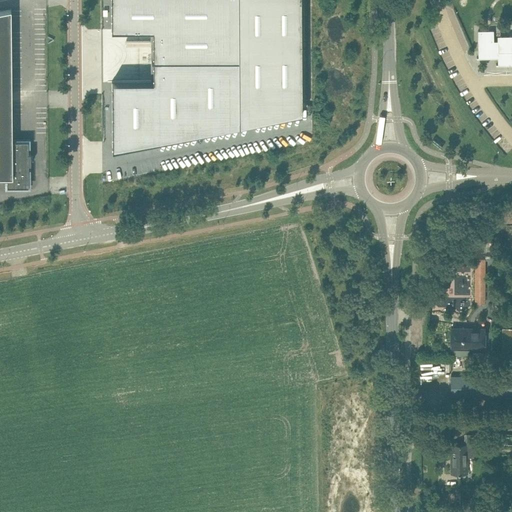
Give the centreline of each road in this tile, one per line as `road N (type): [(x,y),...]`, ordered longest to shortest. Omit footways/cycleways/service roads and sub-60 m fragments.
road 1 (tertiary): [(392,511),(390,208)]
road 2 (tertiary): [(80,240),(358,179)]
road 3 (unclassified): [(74,0),(80,240)]
road 4 (tertiary): [(389,147),(389,0)]
